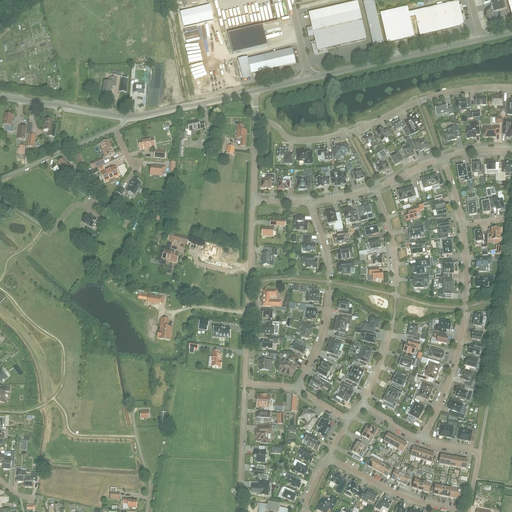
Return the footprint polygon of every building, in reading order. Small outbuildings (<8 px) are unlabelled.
[(377,14),(374,0),(363,3),(373,47),(384,45),(377,14)] [(498,13),(498,12),(507,10),(503,0),(482,0),(484,4),(490,3),(492,9),(491,9),(490,9),(489,10),(488,10),(487,11),(487,12),(486,13),(486,14),(486,15),(486,16),(486,17),(487,18),(487,19),(488,19),(489,20),(490,21),(491,21),(492,21),(493,21),(494,21),(495,20),(496,20),(497,19),(497,18),(498,17),(498,16),(498,15),(498,14),(498,13)] [(357,2),(308,14),(312,29),(306,30),(308,38),(313,36),(315,42),(311,42),(314,53),(316,55),(328,52),(327,49),(366,40),(357,2)] [(407,8),(380,14),(387,44),(414,38),(420,37),(464,27),(463,22),(465,21),(461,6),(459,7),(458,2),(429,9),(414,12),(409,13),(407,8)] [(267,7),(270,20),(277,18),(274,5),(267,7)] [(209,6),(180,13),(183,28),(213,21),(209,6)] [(251,24),(248,12),(244,12),(243,8),(241,8),(244,25),(251,24)] [(233,27),(240,25),(238,18),(231,20),(233,27)] [(264,34),(280,30),(278,22),(228,34),(233,55),(267,47),(264,34)] [(289,50),(248,60),(251,74),(295,64),(292,49),(289,50)] [(247,58),(238,60),(243,80),(252,78),(251,74),(248,60),(247,58)] [(103,93),(111,94),(112,86),(115,86),(116,79),(110,78),(109,83),(104,82),(103,93)] [(134,94),(139,94),(145,94),(145,89),(145,85),(134,85),(134,94)] [(135,107),(143,107),(143,96),(135,96),(135,107)] [(491,104),(491,105),(498,106),(498,110),(501,110),(501,115),(505,115),(505,108),(505,103),(502,102),(502,98),(499,97),(499,96),(495,96),(495,97),(492,97),(491,104)] [(486,97),(475,98),(475,106),(486,106),(486,97)] [(456,101),(455,101),(456,109),(460,108),(460,109),(463,109),(463,111),(466,111),(468,119),(472,118),(472,112),(471,104),(471,103),(466,104),(466,100),(461,101),(460,100),(459,100),(459,99),(456,100),(456,101)] [(438,105),(434,106),(436,116),(449,113),(450,116),(454,115),(452,107),(448,108),(448,109),(447,109),(445,103),(440,105),(440,104),(438,105)] [(411,134),(417,132),(419,131),(417,126),(421,124),(418,118),(418,117),(418,116),(417,115),(416,115),(416,113),(415,114),(414,113),(413,114),(412,114),(412,115),(411,115),(411,116),(411,117),(408,118),(409,120),(405,122),(411,134)] [(7,128),(7,132),(14,133),(14,126),(11,126),(12,116),(5,114),(4,125),(6,125),(5,127),(7,128)] [(56,125),(52,125),(52,121),(45,120),(43,130),(48,131),(48,137),(54,137),(56,125)] [(399,120),(390,125),(395,133),(404,128),(399,120)] [(503,120),(503,129),(503,134),(507,135),(507,138),(511,137),(511,127),(511,128),(511,121),(503,120)] [(192,122),(187,123),(189,131),(195,129),(195,130),(205,128),(204,123),(199,124),(198,121),(192,123),(192,122)] [(478,123),(470,124),(471,128),(466,128),(467,135),(466,136),(467,138),(468,139),(476,138),(475,135),(479,135),(478,123)] [(238,125),(237,128),(237,138),(238,138),(241,139),(240,146),(245,147),(246,131),(243,130),(243,126),(238,125)] [(27,128),(19,126),(17,140),(25,141),(27,128)] [(494,128),(484,129),(484,132),(484,133),(484,134),(483,134),(483,135),(484,135),(484,136),(485,137),(485,138),(496,137),(496,134),(499,134),(499,126),(494,126),(494,128)] [(456,140),(456,139),(460,137),(459,132),(458,127),(446,130),(447,135),(445,135),(446,139),(444,139),(446,144),(451,142),(451,141),(456,140)] [(383,129),(376,132),(381,142),(388,139),(387,138),(392,135),(389,129),(384,132),(383,129)] [(180,140),(179,147),(178,156),(181,157),(182,147),(182,145),(183,144),(183,143),(184,141),(185,141),(187,141),(187,133),(182,133),(182,140),(180,140)] [(371,135),(362,139),(365,145),(370,143),(372,148),(379,145),(375,137),(373,138),(371,135)] [(222,152),(224,146),(226,137),(221,136),(221,139),(219,139),(218,144),(216,150),(222,152)] [(213,138),(207,137),(205,149),(211,150),(213,138)] [(155,148),(154,143),(153,139),(153,138),(152,138),(150,139),(138,141),(140,151),(155,148)] [(412,142),(414,147),(417,146),(420,152),(424,150),(424,151),(429,149),(427,143),(426,144),(424,140),(420,142),(420,140),(415,142),(415,140),(412,142)] [(100,145),(102,151),(104,155),(105,156),(105,158),(107,157),(114,154),(111,148),(110,145),(109,141),(100,145)] [(414,156),(412,152),(411,150),(414,149),(411,143),(406,146),(407,148),(403,150),(408,159),(414,156)] [(343,157),(343,154),(345,154),(344,151),(345,151),(345,152),(346,153),(347,153),(348,152),(348,151),(348,150),(349,150),(348,146),(347,146),(347,144),(336,146),(336,148),(332,149),(334,159),(335,161),(339,160),(339,157),(343,157)] [(233,156),(234,148),(228,146),(226,154),(233,156)] [(317,157),(324,156),(324,161),(333,160),(332,153),(328,154),(327,147),(316,149),(315,150),(316,152),(316,153),(317,157)] [(277,157),(284,158),(284,164),(293,164),(293,153),(288,152),(288,150),(277,149),(277,158),(277,157)] [(314,164),(313,156),(313,153),(309,153),(309,150),(302,151),(302,150),(296,150),(296,155),(297,155),(297,160),(299,161),(305,161),(305,164),(314,164)] [(391,158),(395,166),(401,163),(398,157),(401,156),(398,150),(395,152),(396,155),(391,158)] [(385,161),(388,160),(385,154),(384,151),(378,154),(379,157),(382,156),(383,158),(380,160),(382,164),(376,167),(377,168),(376,168),(378,172),(379,172),(379,173),(386,170),(386,171),(389,170),(385,162),(385,161)] [(80,167),(85,165),(81,153),(75,155),(80,167)] [(74,168),(70,164),(69,165),(63,159),(58,164),(65,170),(68,173),(71,171),(74,168)] [(95,162),(91,164),(93,169),(100,166),(105,164),(102,159),(95,162)] [(499,163),(495,163),(495,162),(487,163),(487,165),(484,165),(485,171),(485,174),(498,174),(498,169),(499,163)] [(498,169),(498,174),(498,181),(505,181),(505,173),(511,173),(511,168),(511,163),(511,162),(507,162),(507,163),(501,163),(501,169),(498,169)] [(351,163),(345,165),(348,173),(351,172),(352,176),(351,176),(352,180),(355,179),(356,181),(358,181),(359,181),(361,180),(362,180),(364,179),(361,171),(357,173),(356,170),(353,171),(351,163)] [(478,175),(484,175),(484,166),(480,166),(480,163),(479,163),(478,163),(476,163),(475,164),(473,164),(474,174),(478,174),(478,175)] [(160,167),(154,166),(154,168),(151,168),(150,175),(153,176),(159,176),(161,176),(161,173),(165,173),(165,167),(160,167)] [(466,171),(465,166),(461,166),(458,166),(457,167),(458,178),(460,178),(460,179),(464,179),(465,181),(472,180),(470,170),(466,171)] [(101,173),(105,182),(119,176),(115,167),(101,173)] [(95,171),(98,170),(98,168),(85,173),(86,176),(96,173),(95,171)] [(346,184),(344,178),(346,178),(345,171),(340,172),(339,170),(330,172),(333,184),(337,183),(338,185),(339,186),(342,186),(342,184),(346,184)] [(84,185),(83,183),(84,182),(82,178),(83,178),(79,171),(73,174),(77,181),(78,181),(80,185),(81,185),(82,186),(84,185)] [(275,175),(272,175),(266,175),(266,179),(261,179),(261,186),(261,187),(261,188),(261,189),(262,189),(263,189),(264,189),(270,189),(271,181),(275,182),(275,175)] [(301,179),(296,179),(296,185),(298,185),(298,190),(298,191),(303,191),(303,190),(307,189),(307,183),(311,183),(311,177),(306,177),(306,176),(303,176),(301,179)] [(428,177),(431,187),(439,185),(436,176),(433,177),(433,176),(431,176),(428,177)] [(288,190),(288,189),(288,187),(289,187),(289,184),(293,184),(293,177),(286,177),(286,183),(279,182),(279,186),(278,186),(278,190),(284,191),(284,189),(288,190)] [(424,189),(431,187),(428,177),(425,178),(426,178),(423,178),(424,179),(421,180),(423,185),(420,186),(421,192),(425,191),(424,189)] [(322,178),(315,179),(316,184),(315,184),(316,187),(316,188),(317,189),(323,188),(323,185),(330,184),(329,178),(322,179),(322,178)] [(126,191),(134,196),(141,184),(134,179),(126,191)] [(120,187),(116,193),(121,196),(125,190),(120,187)] [(405,189),(408,199),(415,197),(416,199),(419,198),(417,192),(414,193),(413,188),(410,189),(410,188),(408,188),(405,189)] [(400,201),(408,199),(405,189),(402,190),(400,191),(400,192),(398,192),(400,201)] [(498,198),(493,199),(494,207),(497,207),(497,210),(500,210),(501,211),(505,210),(504,205),(503,205),(502,201),(504,200),(503,196),(502,195),(498,196),(498,198)] [(490,212),(490,210),(493,209),(492,205),(491,197),(485,198),(485,202),(482,203),(483,214),(486,213),(486,214),(487,214),(489,214),(489,213),(490,212)] [(477,215),(476,209),(475,204),(479,204),(478,198),(473,198),(473,204),(468,205),(468,209),(468,211),(469,211),(469,216),(477,215)] [(108,205),(101,201),(98,205),(106,210),(108,205)] [(433,211),(434,211),(445,208),(445,206),(446,205),(445,204),(444,203),(436,204),(435,201),(429,203),(430,208),(431,212),(433,211)] [(368,217),(367,217),(367,214),(371,213),(370,207),(369,207),(368,204),(367,204),(367,203),(364,204),(364,205),(361,206),(362,211),(362,212),(359,213),(361,221),(365,220),(368,219),(368,217)] [(418,207),(407,210),(408,214),(404,215),(404,216),(404,218),(405,219),(406,222),(417,218),(416,214),(420,213),(418,207)] [(445,208),(434,211),(433,211),(434,217),(435,217),(435,219),(442,218),(441,215),(447,214),(447,213),(447,211),(446,210),(445,208)] [(349,219),(350,223),(358,221),(356,212),(352,213),(352,210),(348,210),(348,209),(343,210),(346,220),(349,219)] [(336,219),(335,214),(334,212),(330,213),(329,212),(327,213),(326,213),(327,217),(326,217),(327,222),(328,221),(328,224),(332,223),(332,226),(335,225),(337,231),(343,229),(342,223),(340,223),(339,218),(336,219)] [(92,228),(96,220),(87,214),(82,222),(92,228)] [(304,217),(295,217),(294,224),(297,224),(297,231),(307,231),(307,228),(308,228),(308,224),(307,224),(307,223),(304,223),(304,217)] [(439,230),(449,228),(448,222),(441,223),(441,220),(435,221),(436,227),(439,226),(439,230)] [(422,225),(423,226),(411,228),(412,232),(409,232),(408,232),(410,240),(421,238),(420,233),(424,232),(423,225),(422,225)] [(376,227),(368,229),(364,230),(365,234),(364,234),(365,238),(372,236),(372,235),(378,234),(377,230),(378,230),(377,227),(376,228),(376,227)] [(273,237),(273,229),(262,228),(262,236),(273,237)] [(438,240),(444,239),(443,235),(450,234),(450,233),(451,232),(451,231),(450,230),(449,228),(439,230),(440,233),(437,234),(438,240)] [(492,232),(488,232),(488,240),(492,239),(492,240),(494,240),(497,240),(499,239),(499,237),(499,234),(501,234),(501,228),(500,228),(496,228),(496,229),(494,229),(492,230),(492,232)] [(482,248),(487,247),(487,233),(482,234),(481,231),(478,232),(477,231),(475,231),(475,232),(474,232),(474,238),(474,239),(474,241),(475,241),(475,243),(481,242),(482,248)] [(333,237),(334,245),(338,244),(339,245),(341,244),(342,243),(345,243),(345,238),(349,238),(348,232),(337,234),(337,237),(333,237)] [(175,241),(180,243),(180,244),(186,246),(188,238),(170,233),(168,241),(174,243),(175,241)] [(311,237),(304,236),(304,245),(303,245),(303,249),(306,249),(306,252),(310,252),(310,251),(315,252),(315,245),(310,245),(311,237)] [(441,249),(452,248),(452,246),(451,241),(447,241),(447,238),(444,239),(438,240),(436,240),(436,244),(440,243),(441,249)] [(380,244),(379,241),(366,244),(368,254),(375,253),(374,249),(381,248),(380,247),(381,247),(381,244),(380,244)] [(426,247),(425,242),(416,243),(417,247),(411,248),(412,255),(423,253),(422,248),(426,247)] [(207,246),(204,255),(208,256),(209,255),(213,257),(216,257),(216,255),(218,249),(207,246)] [(495,251),(490,251),(491,255),(494,255),(500,255),(501,247),(496,246),(495,251)] [(165,266),(166,260),(176,263),(179,254),(169,252),(170,249),(166,248),(162,247),(159,261),(161,262),(160,264),(165,266)] [(341,252),(336,253),(338,260),(342,259),(342,260),(349,259),(353,258),(353,253),(351,247),(344,248),(340,249),(341,252)] [(452,248),(441,249),(443,249),(443,255),(439,255),(440,259),(441,259),(449,258),(449,255),(452,255),(453,255),(452,250),(452,248)] [(273,253),(264,253),(263,253),(262,258),(262,259),(262,260),(262,265),(263,266),(268,266),(269,266),(270,262),(270,256),(274,256),(277,257),(277,250),(273,250),(273,253)] [(377,254),(367,256),(368,261),(371,261),(372,265),(382,264),(381,257),(378,257),(377,254)] [(314,257),(302,256),(302,263),(307,263),(306,268),(317,268),(317,261),(314,261),(314,257)] [(479,261),(476,261),(476,268),(479,268),(479,272),(484,272),(484,268),(487,268),(487,264),(491,264),(491,257),(484,257),(478,257),(479,261)] [(421,260),(421,259),(415,260),(415,265),(413,265),(414,273),(417,273),(417,274),(424,273),(423,267),(430,266),(429,259),(421,260)] [(447,259),(440,260),(440,264),(440,269),(453,268),(453,266),(454,266),(454,263),(453,263),(453,262),(451,262),(451,259),(447,259)] [(353,262),(341,263),(341,266),(338,266),(339,273),(342,273),(342,274),(350,274),(350,269),(354,269),(353,262)] [(440,269),(441,274),(441,278),(446,277),(447,277),(447,274),(451,274),(452,274),(453,274),(453,268),(440,269)] [(378,269),(369,270),(369,276),(372,275),(373,280),(383,279),(382,272),(379,272),(378,269)] [(493,277),(493,276),(479,276),(479,280),(476,280),(476,287),(481,287),(481,288),(482,289),(484,289),(485,288),(485,287),(487,287),(487,283),(493,283),(493,277)] [(412,282),(412,286),(413,286),(413,289),(424,289),(424,288),(424,284),(428,284),(429,284),(429,281),(428,277),(421,277),(416,277),(416,281),(413,281),(413,282),(412,282)] [(442,288),(453,288),(453,282),(446,282),(446,278),(439,278),(439,285),(442,285),(442,288)] [(453,289),(453,288),(442,288),(444,288),(444,292),(439,291),(439,298),(446,298),(446,295),(452,295),(453,295),(453,294),(453,289)] [(306,297),(306,302),(314,303),(314,304),(317,305),(317,303),(318,303),(319,294),(312,293),(312,290),(302,289),(302,292),(307,293),(306,297)] [(264,301),(264,303),(263,307),(279,308),(279,305),(281,305),(281,300),(275,300),(275,301),(268,301),(269,297),(276,297),(276,292),(275,292),(273,290),(272,292),(270,291),(269,290),(268,291),(264,291),(263,291),(263,297),(262,298),(262,299),(262,300),(262,301),(263,301),(264,301)] [(148,300),(147,303),(162,304),(163,296),(139,293),(138,299),(148,300)] [(344,314),(352,316),(353,309),(348,308),(349,305),(339,303),(338,303),(337,307),(338,307),(338,310),(345,311),(344,314)] [(307,314),(306,319),(307,319),(307,320),(311,321),(311,320),(315,320),(316,315),(317,315),(317,312),(316,312),(316,311),(310,311),(310,309),(308,309),(308,305),(300,304),(299,311),(304,311),(303,314),(307,314)] [(275,311),(271,310),(263,310),(263,318),(272,318),(272,314),(275,314),(275,311)] [(476,326),(476,329),(481,330),(490,332),(491,328),(481,327),(482,322),(486,322),(486,317),(479,316),(480,315),(476,315),(476,316),(475,315),(473,326),(476,326)] [(340,316),(339,320),(336,319),(336,320),(335,320),(335,323),(336,323),(335,326),(346,328),(347,324),(349,325),(351,319),(344,317),(340,316)] [(160,327),(161,327),(160,331),(160,332),(158,332),(157,337),(159,338),(159,339),(170,340),(171,328),(167,327),(168,320),(161,319),(160,327)] [(374,333),(375,329),(378,329),(380,322),(375,321),(374,320),(372,319),(371,320),(370,319),(369,323),(365,323),(364,329),(370,331),(370,332),(374,333)] [(262,326),(262,334),(274,335),(274,331),(278,331),(278,323),(270,323),(266,322),(266,323),(266,326),(262,326)] [(307,324),(306,324),(300,322),(298,328),(302,329),(301,334),(302,334),(301,338),(308,340),(309,336),(311,337),(312,334),(313,334),(313,331),(313,330),(313,329),(310,329),(311,325),(307,324)] [(446,323),(440,322),(439,322),(438,326),(435,326),(434,332),(446,334),(446,330),(449,331),(449,330),(450,330),(451,327),(450,326),(450,324),(450,323),(449,323),(447,322),(446,323)] [(222,328),(222,326),(213,326),(213,332),(218,332),(218,337),(220,337),(219,338),(225,338),(225,337),(230,337),(230,329),(226,329),(222,328)] [(346,328),(335,326),(334,328),(333,328),(333,331),(334,331),(334,332),(336,333),(335,336),(339,337),(346,339),(348,333),(345,332),(346,328)] [(408,336),(409,336),(414,337),(413,340),(419,342),(420,336),(416,335),(418,328),(410,326),(408,336)] [(481,333),(481,330),(476,329),(475,332),(472,332),(471,339),(482,341),(483,333),(481,333)] [(361,337),(365,338),(364,342),(365,342),(365,343),(369,344),(369,343),(374,345),(374,344),(375,344),(376,341),(375,340),(376,338),(374,337),(374,334),(369,332),(369,333),(362,331),(361,337)] [(440,334),(434,333),(433,338),(437,339),(436,343),(446,344),(447,338),(445,338),(445,334),(440,333),(440,334)] [(278,338),(272,338),(269,338),(269,341),(265,341),(264,342),(261,342),(261,343),(260,342),(260,346),(261,346),(261,349),(262,349),(262,350),(265,350),(265,349),(272,349),(273,344),(278,344),(278,338)] [(290,348),(290,349),(292,350),(303,356),(304,356),(304,355),(305,355),(305,354),(305,353),(304,353),(306,349),(302,347),(303,346),(305,347),(307,344),(303,342),(296,340),(295,342),(295,343),(296,344),(295,345),(295,344),(294,347),(292,347),(291,347),(290,347),(290,348)] [(329,347),(339,351),(341,345),(343,346),(344,342),(339,340),(338,343),(331,341),(329,347)] [(414,355),(415,350),(418,350),(419,347),(420,344),(414,342),(414,341),(409,340),(408,345),(406,344),(403,352),(407,353),(406,354),(411,355),(411,354),(414,355)] [(484,352),(486,347),(480,345),(480,344),(475,343),(474,347),(470,346),(468,353),(479,356),(480,351),(484,352)] [(359,354),(369,359),(370,357),(371,357),(372,354),(371,353),(372,353),(364,350),(365,347),(359,345),(357,350),(360,351),(359,354)] [(430,346),(429,351),(429,353),(433,354),(432,357),(442,360),(442,358),(443,358),(445,354),(444,354),(444,353),(437,351),(438,348),(430,346)] [(337,357),(339,351),(329,347),(326,353),(333,356),(332,359),(334,359),(333,361),(337,363),(339,357),(337,357)] [(211,366),(211,367),(220,368),(221,368),(221,363),(220,362),(221,356),(220,356),(218,356),(219,352),(213,352),(212,358),(210,357),(209,362),(212,362),(212,367),(211,366)] [(3,362),(10,358),(8,354),(0,358),(3,362)] [(369,360),(369,359),(359,354),(357,357),(355,356),(353,362),(358,364),(359,361),(367,364),(368,364),(370,360),(369,360)] [(287,361),(280,361),(279,373),(285,373),(291,376),(297,367),(294,366),(298,359),(292,355),(287,362),(287,361)] [(414,366),(415,360),(405,357),(404,360),(401,359),(401,360),(400,360),(398,364),(400,364),(399,366),(405,368),(405,369),(409,371),(409,369),(409,370),(411,365),(414,366)] [(429,366),(427,371),(438,374),(439,372),(441,369),(440,368),(434,365),(435,362),(428,359),(422,357),(421,362),(427,364),(426,365),(429,366)] [(266,358),(261,358),(261,361),(259,361),(259,365),(260,365),(260,371),(271,371),(271,361),(266,361),(266,358)] [(466,362),(464,366),(475,369),(478,360),(470,358),(469,360),(467,360),(467,362),(466,362)] [(321,365),(320,367),(330,372),(331,369),(334,371),(337,365),(332,362),(330,366),(323,362),(323,363),(322,362),(320,365),(321,365)] [(361,367),(354,364),(350,362),(349,366),(354,368),(351,374),(361,379),(364,372),(359,370),(361,367)] [(19,374),(21,376),(23,374),(17,366),(14,369),(18,374),(19,374)] [(330,372),(320,367),(317,373),(323,376),(322,380),(327,383),(330,377),(327,376),(329,372),(330,373),(330,372)] [(437,376),(438,374),(427,371),(426,374),(423,374),(421,380),(421,379),(421,380),(427,382),(429,378),(436,381),(436,380),(437,380),(438,377),(437,376)] [(407,376),(402,374),(402,373),(399,372),(398,376),(396,375),(395,378),(394,378),(394,379),(393,378),(391,382),(392,382),(392,383),(396,385),(395,386),(399,387),(399,386),(403,388),(406,379),(407,376)] [(471,374),(471,375),(463,372),(461,377),(463,377),(462,380),(467,382),(466,386),(471,387),(473,382),(474,382),(476,376),(471,374)] [(357,385),(361,379),(351,374),(348,380),(346,379),(345,382),(351,386),(353,383),(357,385)] [(311,383),(310,382),(307,386),(313,390),(314,389),(317,391),(319,388),(322,389),(323,387),(324,388),(327,384),(320,380),(318,384),(312,380),(311,383)] [(428,383),(427,382),(421,380),(418,385),(421,387),(420,390),(430,395),(431,393),(432,393),(433,389),(426,386),(428,383)] [(352,396),(354,394),(353,393),(354,392),(351,391),(353,388),(350,386),(343,383),(340,387),(343,389),(341,392),(350,398),(351,396),(352,396)] [(5,392),(10,392),(10,388),(1,387),(1,391),(0,391),(0,402),(4,403),(5,392)] [(386,395),(396,400),(397,397),(399,398),(403,392),(392,387),(396,389),(395,392),(389,389),(389,390),(388,389),(387,392),(387,393),(386,395)] [(470,394),(472,394),(474,390),(465,387),(463,392),(457,389),(456,390),(454,393),(455,393),(455,394),(456,394),(455,397),(461,399),(460,400),(464,401),(464,400),(465,400),(467,395),(469,396),(470,394)] [(429,397),(430,395),(420,390),(420,391),(421,391),(418,397),(417,396),(415,400),(413,399),(419,402),(421,403),(423,400),(424,399),(428,401),(430,397),(429,397)] [(350,398),(341,392),(339,396),(336,394),(333,400),(339,403),(342,406),(345,402),(347,403),(348,403),(350,400),(349,400),(350,398)] [(394,403),(396,400),(386,395),(385,398),(384,397),(383,400),(383,401),(389,404),(387,407),(393,410),(396,404),(394,403)] [(257,407),(269,408),(270,398),(266,397),(266,396),(261,396),(261,397),(257,397),(257,407)] [(418,405),(419,402),(413,399),(411,405),(413,406),(411,409),(422,415),(423,411),(422,411),(424,408),(418,405)] [(455,413),(455,412),(456,412),(455,417),(463,420),(463,419),(465,415),(460,413),(463,406),(451,402),(451,403),(450,403),(448,408),(449,408),(448,410),(452,411),(452,412),(455,413)] [(420,418),(422,415),(411,409),(408,415),(409,415),(406,421),(410,423),(412,419),(413,420),(414,418),(418,420),(419,417),(420,418)] [(317,419),(313,417),(314,415),(312,414),(311,414),(308,413),(307,410),(304,410),(304,412),(301,417),(307,421),(306,422),(307,422),(304,428),(310,431),(317,419)] [(140,412),(141,419),(149,419),(149,411),(142,411),(142,412),(140,412)] [(262,414),(258,414),(255,414),(255,419),(256,419),(256,422),(268,423),(268,415),(270,415),(270,412),(262,411),(262,414)] [(157,427),(160,428),(165,428),(166,413),(160,412),(160,425),(157,425),(157,427)] [(318,434),(324,438),(331,427),(328,426),(329,423),(326,421),(325,422),(321,420),(317,428),(320,430),(318,434)] [(439,437),(445,438),(447,425),(438,423),(438,425),(437,429),(440,430),(439,437)] [(364,432),(374,438),(379,429),(376,427),(374,427),(371,425),(369,429),(367,427),(364,432)] [(457,428),(457,427),(447,425),(445,438),(451,439),(452,432),(456,433),(457,428)] [(258,427),(257,431),(256,431),(255,438),(257,438),(257,441),(262,442),(262,443),(267,443),(268,434),(271,434),(271,428),(258,427)] [(456,433),(459,433),(458,440),(464,441),(466,430),(457,428),(456,433)] [(474,436),(475,432),(466,430),(464,441),(470,442),(471,435),(474,436)] [(370,446),(374,438),(364,432),(361,437),(363,438),(366,439),(364,443),(369,445),(370,446)] [(320,445),(317,443),(319,439),(314,437),(308,434),(305,440),(308,442),(306,446),(317,451),(320,445)] [(388,445),(393,437),(388,434),(384,440),(383,442),(388,445)] [(393,447),(397,440),(393,437),(388,445),(393,447)] [(398,450),(402,442),(397,440),(393,447),(398,450)] [(354,448),(364,453),(369,445),(364,443),(363,442),(361,445),(358,443),(357,443),(354,448)] [(402,442),(398,450),(403,453),(407,445),(402,442)] [(255,453),(254,457),(256,458),(255,462),(263,463),(263,458),(265,458),(265,454),(263,453),(263,451),(264,451),(265,447),(259,447),(258,452),(256,451),(256,453),(255,453)] [(359,462),(364,453),(354,448),(351,453),(354,454),(352,458),(359,462)] [(309,451),(309,452),(303,449),(299,455),(302,457),(301,459),(311,464),(314,458),(311,457),(313,453),(309,451)] [(3,465),(3,470),(10,470),(11,462),(14,462),(15,452),(11,452),(10,457),(4,457),(4,461),(3,465)] [(368,466),(372,469),(377,461),(378,459),(372,455),(370,458),(367,463),(369,464),(368,466)] [(299,466),(300,463),(295,460),(293,464),(293,465),(297,467),(294,472),(299,474),(299,473),(304,476),(308,470),(299,466)] [(377,472),(382,464),(377,461),(372,469),(377,472)] [(382,474),(386,467),(382,464),(377,472),(382,474)] [(264,467),(257,466),(256,470),(254,470),(254,472),(252,475),(253,475),(253,477),(260,478),(260,481),(267,481),(268,476),(263,476),(264,467)] [(386,467),(382,474),(387,477),(387,476),(391,469),(386,467)] [(25,478),(26,473),(21,473),(21,468),(16,468),(15,476),(18,476),(18,482),(25,483),(25,478)] [(31,478),(25,478),(25,483),(25,488),(32,489),(33,478),(37,478),(38,472),(31,471),(31,478)] [(396,482),(400,474),(395,471),(391,480),(396,482)] [(405,476),(405,474),(400,472),(400,474),(396,482),(401,484),(405,476)] [(300,479),(289,474),(287,473),(285,478),(287,479),(290,480),(288,484),(292,486),(291,487),(295,489),(295,488),(299,489),(300,485),(299,485),(300,483),(298,482),(300,479)] [(345,486),(346,482),(341,479),(342,478),(340,477),(341,475),(337,473),(336,475),(334,474),(333,477),(332,476),(330,478),(331,479),(330,482),(331,482),(330,483),(335,485),(335,484),(339,486),(336,492),(340,495),(345,486)] [(405,476),(401,484),(406,486),(409,479),(410,478),(405,476)] [(269,483),(259,482),(258,486),(253,486),(252,488),(251,489),(251,492),(252,492),(252,494),(258,494),(258,495),(268,496),(269,483)] [(351,498),(352,495),(353,494),(355,495),(355,496),(358,498),(363,490),(359,488),(358,490),(356,488),(358,485),(354,483),(351,482),(348,488),(346,491),(344,494),(351,498)] [(289,493),(290,490),(283,487),(281,493),(284,494),(283,498),(293,503),(294,500),(295,500),(296,497),(295,497),(296,496),(289,493)] [(367,494),(364,492),(360,499),(367,503),(368,500),(373,503),(376,499),(378,495),(369,490),(368,491),(367,494)] [(332,511),(334,506),(338,500),(332,496),(330,500),(328,499),(327,501),(323,499),(322,502),(321,502),(318,506),(319,507),(317,510),(318,510),(317,511),(319,511),(327,511),(329,509),(332,511)] [(380,504),(377,503),(374,508),(380,511),(381,510),(383,507),(388,510),(392,502),(384,499),(383,498),(382,501),(380,504)] [(137,501),(129,501),(129,499),(124,499),(123,509),(128,510),(128,508),(137,509),(137,501)] [(280,505),(272,503),(268,502),(267,506),(257,503),(256,507),(260,508),(259,511),(289,511),(290,510),(279,508),(280,505)]
